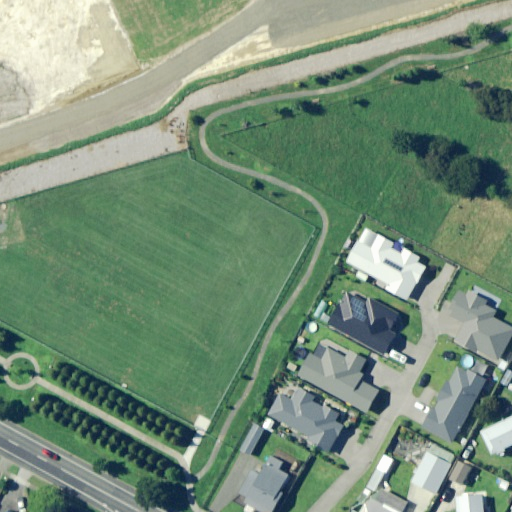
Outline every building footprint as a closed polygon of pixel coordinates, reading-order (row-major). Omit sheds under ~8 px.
[(395,243),(381,236),(374,248),(361,241),(349,263),(390,285),(388,289),(408,300),(419,280),(421,281),(429,268),(418,262),(421,258),(407,250),(404,255),(392,249),(395,243)] [(511,326),(495,317),(498,311),(490,307),(494,301),(472,289),(469,295),(467,294),(462,292),(449,315),(466,324),(457,341),(479,353),(480,351),(500,362),(511,340),(511,326)] [(321,323),(329,327),(384,357),(406,315),(372,297),(369,303),(351,294),(344,308),(338,305),(333,315),(327,312),(321,323)] [(339,353),(331,349),(325,360),(313,353),(301,376),(369,413),(381,391),(360,380),(370,362),(352,352),(349,358),(339,353)] [(487,382),(458,365),(423,428),(453,444),(487,382)] [(511,386),(511,369),(500,383),(509,390),(511,386)] [(318,398),(303,389),(296,402),(283,394),(270,415),(311,439),(310,441),(330,453),(346,427),(339,422),(343,415),(317,399),(318,398)] [(511,416),(481,432),(493,456),(511,446),(511,416)] [(267,428),(257,423),(242,451),(252,456),(267,428)] [(458,456),(435,444),(414,482),(437,495),(458,456)] [(473,469),(462,462),(452,480),(463,486),(473,469)] [(255,472),(242,495),(249,499),(247,503),(261,511),(276,511),(287,495),(282,492),(288,480),(268,468),(263,477),(255,472)] [(487,511),(487,493),(459,494),(459,511),(487,511)] [(397,511),(371,499),(363,511),(397,511)]
